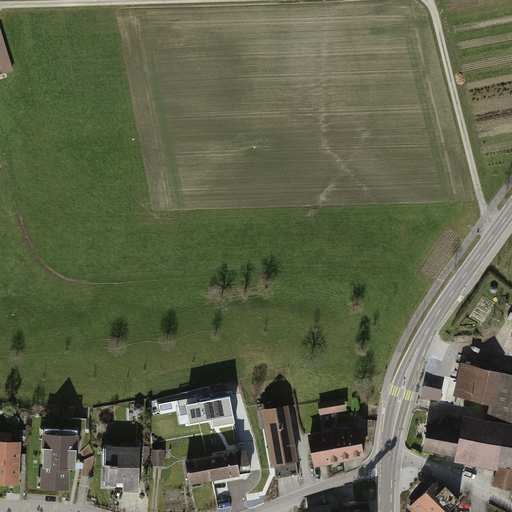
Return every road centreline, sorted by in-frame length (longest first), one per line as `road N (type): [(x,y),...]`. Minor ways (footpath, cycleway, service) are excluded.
road 1 (secondary): [(388,456),(420,344),(511,209)]
road 2 (track): [(429,0),(485,216),(499,227)]
road 3 (track): [(0,5),(193,0)]
road 4 (residential): [(260,511),(387,467)]
road 5 (residential): [(388,456),(511,507)]
